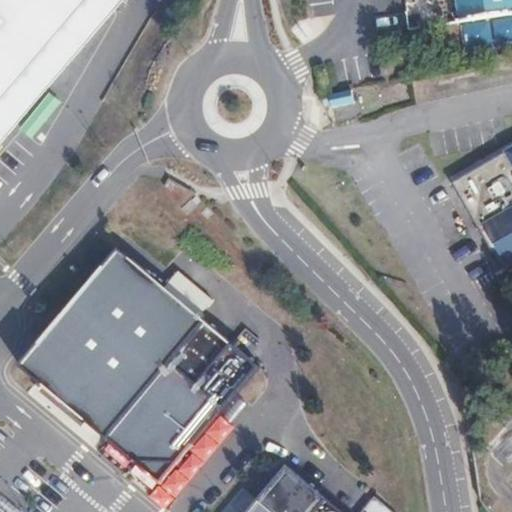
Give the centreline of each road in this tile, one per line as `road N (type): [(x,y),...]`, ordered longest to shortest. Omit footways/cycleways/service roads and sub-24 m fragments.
road 1 (residential): [(238,158),(264,222),(406,369),(428,418),(447,511)]
road 2 (residential): [(236,57),(205,66),(184,108),(195,139),(238,158)]
road 3 (residential): [(238,158),(267,146),(285,102),(272,74),(236,57)]
